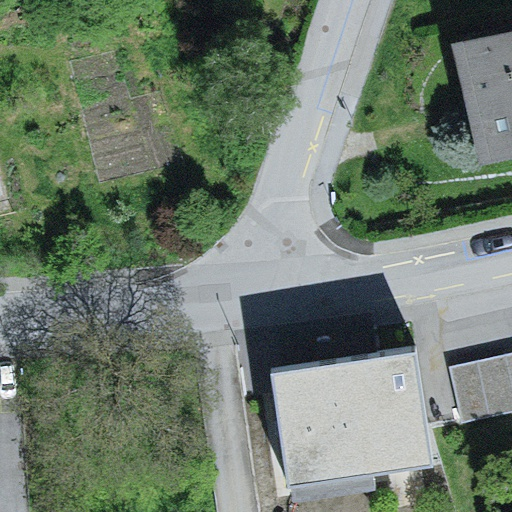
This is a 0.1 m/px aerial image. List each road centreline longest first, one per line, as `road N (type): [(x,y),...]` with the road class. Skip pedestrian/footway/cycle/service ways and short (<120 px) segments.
road 1 (residential): [(359,0),(260,314)]
road 2 (residential): [(260,314),(0,324)]
road 3 (residential): [(511,268),(260,314)]
